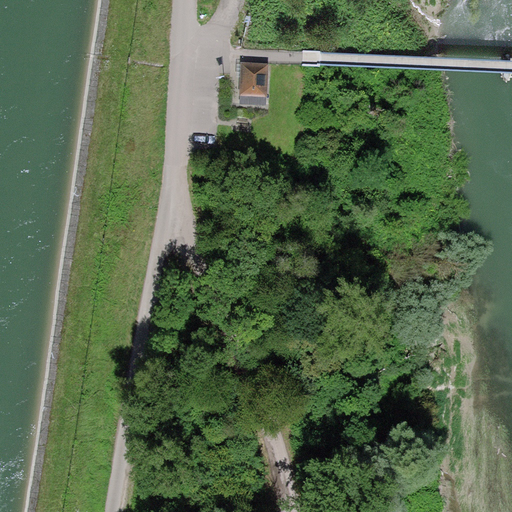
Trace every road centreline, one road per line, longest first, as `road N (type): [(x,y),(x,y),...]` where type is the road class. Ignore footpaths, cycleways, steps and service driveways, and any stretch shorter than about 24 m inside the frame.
road 1 (unclassified): [(186,54),(174,193),(261,399),(285,511)]
road 2 (unclassified): [(511,68),(186,54)]
